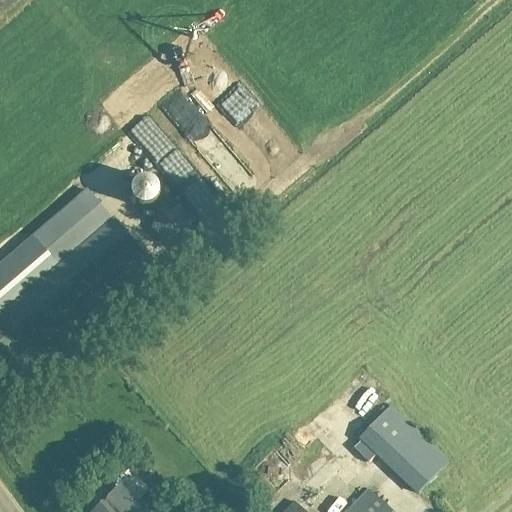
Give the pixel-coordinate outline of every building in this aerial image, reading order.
[(247,181),(213,136),(212,137),(179,92),(160,107),(227,195),(247,181)] [(129,146),(131,179),(143,178),(142,145),(129,146)] [(173,164),(163,176),(178,190),(189,178),(173,164)] [(160,197),(161,193),(160,190),(159,187),(157,184),(153,182),(151,181),(147,180),(144,180),(140,181),(137,182),(135,185),(133,188),(132,191),(132,195),(132,199),(134,203),(135,205),(139,207),(141,209),(143,209),(146,210),(149,210),(153,208),(155,206),(158,204),(160,200),(160,197)] [(58,268),(112,221),(86,191),(32,238),(58,268)] [(184,243),(192,224),(179,207),(160,209),(150,229),(163,248),(184,243)] [(114,222),(0,320),(0,375),(12,390),(153,268),(114,222)] [(447,462),(389,408),(359,440),(417,495),(447,462)] [(438,492),(427,508),(432,511),(449,511),(455,505),(438,492)] [(389,511),(370,493),(351,511),(304,511),(295,503),(286,511),(389,511)] [(122,511),(110,499),(95,511),(122,511)]
